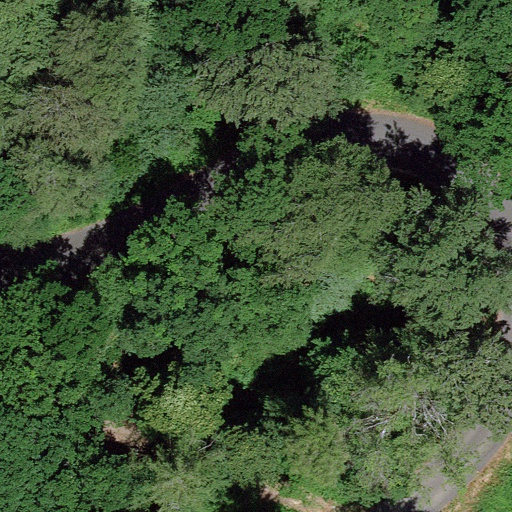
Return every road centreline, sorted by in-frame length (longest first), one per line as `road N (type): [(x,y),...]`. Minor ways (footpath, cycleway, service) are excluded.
road 1 (unclassified): [(0,282),(73,270),(328,144),(406,147),(473,185),(511,235)]
road 2 (unclassified): [(511,387),(472,449),(403,511)]
